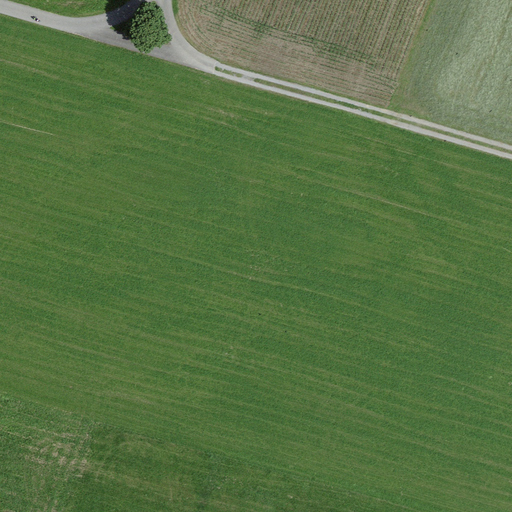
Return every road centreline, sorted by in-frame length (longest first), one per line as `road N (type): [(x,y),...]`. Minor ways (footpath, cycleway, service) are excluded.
road 1 (track): [(87,30),(511,150)]
road 2 (unclassified): [(0,8),(87,30),(146,0)]
